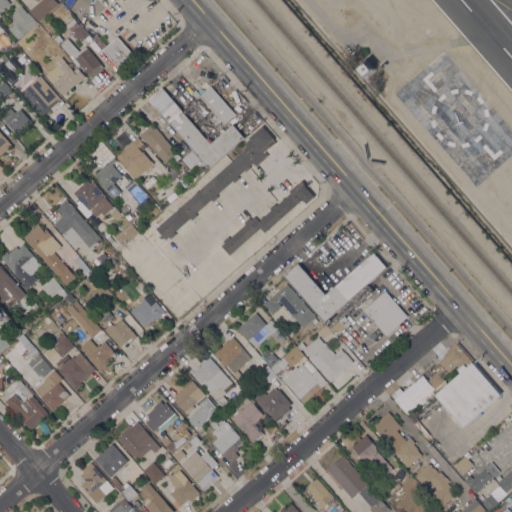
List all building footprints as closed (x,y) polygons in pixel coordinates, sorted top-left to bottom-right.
[(0,0),(7,0),(10,3),(4,8),(5,9),(2,11),(1,11),(0,11),(0,0)] [(40,0),(55,0),(58,3),(38,21),(29,10),(40,0)] [(18,38),(9,28),(17,20),(12,14),(21,6),(27,12),(28,12),(37,22),(18,38)] [(71,31),(79,24),(89,34),(80,42),(72,32),(71,31)] [(11,42),(4,48),(0,43),(0,34),(2,32),(11,42)] [(135,56),(121,69),(102,48),(117,35),(135,56)] [(87,48),(87,47),(101,63),(103,66),(91,77),(75,58),(76,58),(72,53),(70,54),(61,45),(68,38),(79,51),(85,45),(87,48)] [(73,69),(76,67),(85,77),(76,84),(75,84),(67,91),(67,93),(64,95),(62,95),(52,82),(46,74),(56,65),(55,63),(62,57),(73,69)] [(368,59),(377,69),(367,77),(359,66),(368,59)] [(41,116),(13,84),(31,67),(39,76),(40,75),(61,99),(41,116)] [(13,91),(3,100),(0,96),(0,84),(4,81),(13,91)] [(223,123),(221,121),(218,124),(214,120),(218,116),(199,96),(211,86),(235,113),(223,123)] [(170,122),(169,121),(168,122),(148,100),(163,87),(183,110),(182,110),(170,122)] [(191,104),(197,98),(209,110),(202,116),(191,104)] [(18,135),(16,133),(1,116),(10,107),(15,113),(20,108),(33,123),(18,135)] [(211,143),(233,124),(244,137),(209,168),(170,122),(182,110),(211,143)] [(140,134),(152,123),(177,152),(165,162),(140,134)] [(196,192),(195,191),(197,190),(198,190),(247,147),(243,143),(250,138),(249,137),(262,125),(274,138),(273,139),(276,141),(265,151),(268,154),(255,165),(253,162),(249,166),(250,167),(245,171),(244,170),(237,175),(239,177),(234,182),(232,180),(217,194),(218,196),(213,201),(211,199),(195,213),(197,215),(192,220),(190,218),(174,231),(176,233),(170,238),(169,236),(165,239),(156,228),(196,192)] [(0,131),(11,144),(0,154),(0,131)] [(126,168),(117,156),(124,150),(123,149),(137,136),(146,147),(142,150),(144,153),(144,152),(153,162),(135,178),(126,168)] [(199,160),(190,168),(182,159),(190,151),(199,160)] [(113,199),(100,184),(102,182),(94,173),(114,157),(116,160),(112,164),(122,175),(113,182),(121,192),(113,199)] [(184,187),(181,183),(178,179),(183,175),(186,179),(186,180),(189,184),(184,187)] [(125,186),(133,179),(148,196),(139,204),(136,201),(137,200),(126,188),(125,186)] [(87,180),(90,183),(92,181),(105,195),(104,196),(111,203),(105,208),(106,209),(103,211),(103,210),(96,216),(92,212),(87,217),(77,206),(81,202),(73,192),(87,180)] [(224,242),(223,240),(228,236),(230,237),(246,224),(244,221),(249,217),(251,219),(254,216),(258,220),(261,218),(260,217),(262,215),(263,216),(271,209),(269,208),(274,203),(276,205),(282,199),(281,198),(283,196),(284,197),(290,192),(288,190),(296,184),(297,185),(302,180),(305,183),(304,184),(314,196),(307,203),(303,198),(266,230),(264,232),(260,227),(229,254),(221,245),(224,242)] [(305,204),(300,198),(272,225),(277,231),(305,204)] [(70,203),(71,203),(75,207),(74,208),(84,219),(85,218),(86,220),(86,221),(100,237),(100,238),(102,240),(92,249),(90,246),(89,247),(84,241),(75,249),(62,234),(63,233),(53,223),(62,215),(56,209),(60,206),(59,205),(66,199),(70,203)] [(125,217),(121,220),(113,211),(113,212),(110,209),(114,205),(116,208),(116,207),(125,217)] [(132,217),(129,220),(124,215),(127,212),(132,217)] [(114,236),(130,222),(137,231),(127,239),(126,238),(120,243),(114,236)] [(60,245),(53,252),(75,276),(65,285),(57,276),(58,275),(24,237),(38,224),(43,230),(45,228),(51,235),(60,245)] [(41,265),(32,273),(36,279),(27,287),(5,262),(4,263),(1,260),(3,259),(1,257),(7,252),(8,253),(16,246),(18,248),(24,243),(34,256),(34,257),(40,263),(41,265)] [(113,250),(110,253),(111,253),(110,254),(105,249),(109,246),(113,250)] [(103,252),(107,256),(102,261),(98,256),(103,252)] [(324,321),(285,276),(299,263),(326,294),(373,252),(386,267),(324,321)] [(110,259),(114,255),(118,259),(117,259),(119,260),(115,264),(110,259)] [(26,294),(18,301),(12,294),(1,304),(0,302),(0,265),(12,279),(12,278),(26,294)] [(65,291),(60,296),(56,292),(50,297),(44,290),(43,291),(42,289),(43,289),(41,287),(52,277),(65,291)] [(294,292),(295,291),(297,293),(296,294),(300,298),(300,297),(302,299),(301,300),(316,316),(315,317),(318,321),(314,323),(311,320),(303,327),(287,309),(286,310),(285,308),(285,307),(281,302),(280,302),(278,301),(281,306),(272,314),(263,303),(287,283),(294,292)] [(407,316),(386,335),(377,325),(375,327),(363,312),(364,310),(363,309),(385,290),(407,316)] [(73,299),(70,302),(65,297),(69,294),(73,299)] [(96,301),(91,305),(88,301),(93,297),(96,301)] [(165,311),(157,318),(155,317),(144,326),(130,310),(144,298),(151,305),(156,301),(165,311)] [(92,337),(66,308),(76,299),(101,329),(100,330),(92,337)] [(39,306),(34,310),(29,304),(34,300),(39,306)] [(91,306),(87,309),(83,304),(87,301),(91,306)] [(105,321),(99,315),(107,308),(112,315),(105,321)] [(255,312),(266,324),(271,319),(278,327),(255,347),(249,340),(248,340),(237,328),(255,312)] [(336,335),(330,327),(344,315),(351,322),(336,335)] [(137,336),(133,339),(131,337),(121,346),(107,331),(108,331),(105,328),(109,325),(107,323),(109,322),(110,323),(111,323),(113,326),(121,319),(137,336)] [(0,352),(0,334),(1,333),(3,335),(2,335),(9,344),(0,352)] [(38,351),(32,356),(17,338),(22,333),(38,351)] [(61,356),(53,346),(58,342),(56,339),(62,333),(74,346),(61,356)] [(251,357),(237,370),(243,377),(239,381),(232,374),(234,373),(226,364),(226,365),(215,352),(225,343),(224,343),(227,340),(227,341),(232,336),(251,357)] [(303,349),(318,337),(323,343),(324,342),(335,354),(341,348),(344,352),(344,351),(353,361),(331,381),(303,349)] [(99,370),(87,356),(88,355),(80,346),(90,338),(97,346),(99,344),(100,345),(105,341),(113,350),(112,350),(114,352),(110,356),(112,358),(99,370)] [(300,342),(300,341),(301,341),(304,345),(300,349),(296,345),(300,342)] [(437,371),(434,369),(437,366),(438,367),(441,364),(439,362),(445,356),(444,354),(457,342),(473,361),(460,373),(456,368),(459,366),(457,364),(445,375),(441,371),(439,373),(446,381),(436,390),(428,380),(437,371)] [(271,369),(271,368),(295,345),(304,355),(295,364),(298,367),(302,363),(312,374),(316,370),(327,382),(303,403),(280,377),(288,371),(290,374),(294,370),(286,360),(280,366),(282,368),(281,369),(284,371),(278,376),(271,369)] [(278,359),(270,366),(264,359),(265,357),(262,354),(268,349),(271,352),(272,352),(278,359)] [(52,369),(43,376),(41,374),(39,375),(28,362),(30,361),(29,360),(38,352),(52,369)] [(94,370),(80,382),(82,383),(80,385),(80,386),(78,387),(77,387),(75,389),(59,370),(61,369),(56,363),(66,354),(70,358),(73,355),(74,357),(79,352),(94,370)] [(231,382),(222,391),(218,387),(210,394),(192,372),(197,367),(198,365),(199,366),(209,357),(229,379),(231,382)] [(464,426),(458,420),(455,422),(450,416),(453,414),(437,395),(436,395),(473,362),(501,394),(464,426)] [(258,372),(266,364),(267,365),(275,374),(266,381),(259,373),(258,372)] [(70,395),(53,410),(41,397),(41,396),(33,387),(54,369),(62,378),(58,382),(70,395)] [(393,397),(404,412),(433,390),(422,375),(393,397)] [(26,383),(34,393),(32,394),(48,413),(42,418),(42,419),(30,430),(5,401),(8,398),(2,391),(18,378),(24,385),(26,383)] [(192,380),(204,394),(196,401),(197,403),(205,396),(218,410),(206,420),(198,410),(190,418),(172,397),(192,380)] [(291,403),(288,406),(290,409),(276,421),(270,414),(269,415),(255,398),(263,390),(266,394),(272,389),(275,387),(277,390),(278,389),(291,403)] [(249,395),(254,402),(253,403),(262,414),(258,418),(258,419),(254,423),(264,433),(253,443),(228,414),(249,395)] [(221,408),(217,403),(224,398),(228,403),(221,408)] [(159,427),(160,428),(157,430),(156,429),(153,431),(143,420),(148,416),(147,414),(155,407),(153,405),(156,402),(157,403),(160,400),(163,403),(165,402),(174,413),(159,427)] [(395,452),(396,451),(372,425),(388,411),(402,426),(397,430),(406,440),(410,436),(415,442),(414,443),(419,449),(418,450),(422,454),(408,466),(395,452)] [(240,437),(233,442),(239,449),(235,452),(238,455),(230,462),(222,453),(221,453),(212,442),(217,438),(212,431),(215,429),(210,423),(219,415),(225,422),(226,421),(240,437)] [(410,418),(414,415),(430,434),(426,437),(410,418)] [(160,447),(154,452),(151,448),(139,458),(135,455),(133,456),(118,439),(122,435),(120,432),(128,425),(130,427),(137,421),(160,447)] [(393,468),(383,477),(371,464),(369,466),(359,455),(355,458),(352,455),(356,451),(352,446),(358,441),(355,438),(358,435),(361,438),(366,434),(377,447),(375,448),(393,468)] [(177,447),(172,452),(160,439),(165,435),(171,441),(174,440),(174,441),(180,435),(184,440),(177,447)] [(194,445),(189,439),(195,435),(199,440),(194,445)] [(128,461),(110,476),(95,459),(99,455),(98,453),(101,451),(102,452),(112,443),(128,461)] [(217,463),(211,468),(218,476),(203,489),(180,463),(195,450),(200,455),(206,450),(217,463)] [(179,451),(183,456),(179,460),(174,455),(179,451)] [(388,507),(381,511),(373,511),(370,508),(372,507),(359,492),(352,498),(327,469),(343,455),(388,507)] [(462,474),(454,465),(465,455),(473,464),(462,474)] [(113,487),(96,502),(90,495),(89,495),(80,485),(85,481),(80,475),(84,472),(82,470),(91,462),(113,487)] [(164,474),(160,479),(156,483),(156,482),(155,483),(143,471),(153,462),(164,474)] [(483,485),(484,485),(483,486),(483,487),(481,489),(480,488),(476,492),(464,480),(470,475),(473,478),(484,467),(484,468),(491,462),(499,471),(493,477),(492,476),(483,485)] [(430,492),(432,490),(429,487),(427,489),(415,475),(429,463),(433,468),(434,467),(439,472),(441,471),(449,481),(447,482),(452,488),(452,489),(456,493),(442,506),(430,492)] [(199,492),(190,501),(188,498),(180,505),(170,493),(176,488),(171,483),(172,482),(169,478),(179,469),(199,492)] [(511,488),(507,493),(506,493),(497,501),(499,503),(490,511),(482,501),(499,486),(497,483),(499,481),(496,478),(499,475),(502,478),(511,469),(511,488)] [(110,479),(114,475),(122,485),(127,480),(130,484),(121,491),(110,479)] [(334,497),(321,508),(318,505),(319,503),(306,487),(317,478),(334,497)] [(150,511),(145,506),(151,501),(141,489),(148,482),(156,491),(174,511),(172,511),(150,511)] [(137,492),(128,500),(121,492),(129,484),(137,492)] [(110,511),(108,509),(123,496),(133,508),(129,511),(110,511)] [(476,498),(487,511),(464,511),(462,509),(476,498)] [(299,511),(281,511),(282,511),(280,509),(284,505),(286,508),(292,503),(299,511)]
